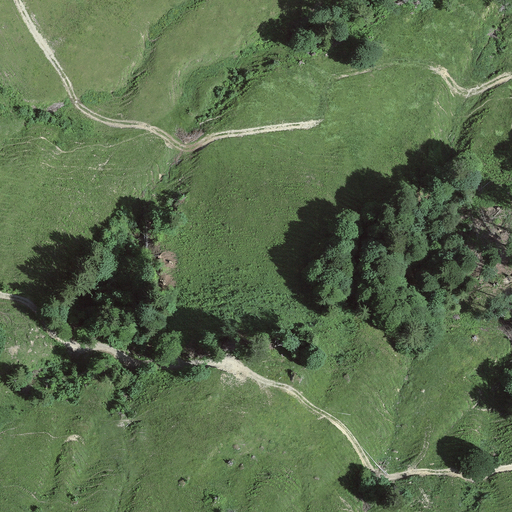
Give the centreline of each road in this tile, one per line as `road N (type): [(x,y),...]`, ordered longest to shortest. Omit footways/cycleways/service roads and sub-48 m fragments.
road 1 (track): [(18,0),(74,102),(193,150),(214,136),(286,123),(337,77),(419,67),(446,73),(454,90),(479,91),(511,75)]
road 2 (track): [(0,293),(29,300),(82,348),(115,348),(157,368),(237,365),(273,382),(348,430),(376,477),(450,470),(486,476)]
